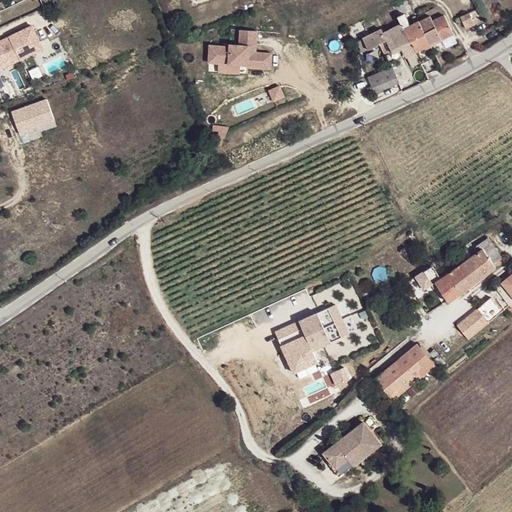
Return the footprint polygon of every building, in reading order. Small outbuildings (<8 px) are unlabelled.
[(402,26),(417,53),(433,46),(421,22),(411,26),(405,14),(398,17),(402,26)] [(421,22),(433,46),(455,35),(446,16),(434,22),(431,17),(421,22)] [(471,17),(462,21),(466,30),(475,26),(471,17)] [(8,37),(0,41),(0,69),(23,59),(41,48),(31,26),(8,37)] [(382,31),(364,40),(369,50),(380,45),(390,63),(403,56),(400,49),(403,47),(408,57),(417,53),(402,26),(384,34),(382,31)] [(230,47),(210,45),(208,62),(247,65),(246,67),(271,69),(271,54),(255,53),(257,31),(240,30),(240,45),(230,45),(230,47)] [(427,62),(422,64),(428,76),(432,73),(427,62)] [(368,78),(371,83),(375,93),(375,94),(400,84),(393,67),(368,78)] [(16,69),(10,72),(18,89),(24,87),(16,69)] [(275,100),(285,94),(280,84),(269,89),(275,100)] [(372,88),(366,90),(369,96),(375,93),(372,88)] [(213,131),(220,132),(221,126),(215,124),(213,131)] [(483,250),(494,262),(502,256),(489,238),(478,247),(481,251),(483,250)] [(445,265),(457,256),(452,248),(440,257),(445,265)] [(450,302),(497,268),(494,262),(483,250),(481,251),(449,274),(454,281),(441,290),(450,302)] [(425,291),(436,284),(437,283),(429,271),(416,280),(425,291)] [(436,284),(441,290),(454,281),(449,274),(437,283),(436,284)] [(511,275),(503,283),(511,293),(511,275)] [(335,304),(275,331),(293,373),(317,363),(311,349),(348,333),(335,304)] [(490,307),(481,314),(485,320),(495,313),(490,307)] [(477,309),(468,316),(476,327),(485,320),(481,314),(477,309)] [(476,327),(468,316),(457,324),(465,335),(476,327)] [(436,365),(419,344),(376,378),(393,400),(436,365)] [(363,422),(323,451),(329,460),(326,461),(337,476),(380,444),(363,422)]
